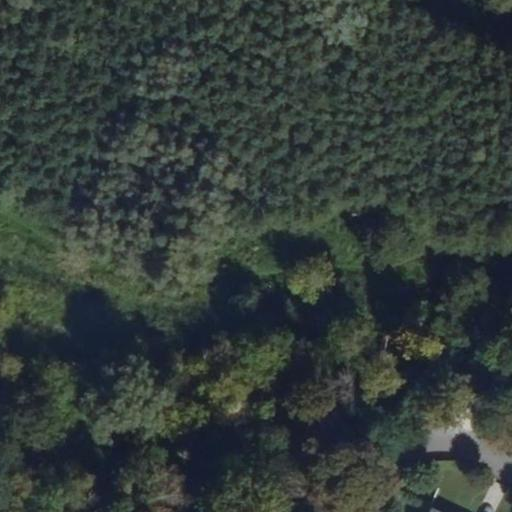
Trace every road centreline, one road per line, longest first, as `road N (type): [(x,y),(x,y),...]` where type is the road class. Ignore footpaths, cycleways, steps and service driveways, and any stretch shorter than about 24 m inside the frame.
road 1 (track): [(372,259),(154,263),(0,214)]
road 2 (residential): [(511,469),(459,436),(363,483),(352,511)]
